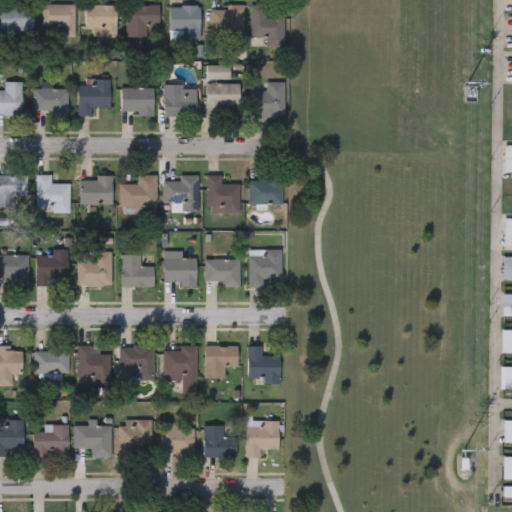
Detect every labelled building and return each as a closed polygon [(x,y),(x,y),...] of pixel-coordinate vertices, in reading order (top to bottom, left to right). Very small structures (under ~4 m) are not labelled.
[(73,3),(73,36),(57,36),(57,27),(40,27),(40,3),(73,3)] [(0,32),(0,4),(31,4),(31,32),(0,32)] [(114,4),(114,36),(102,36),(102,29),(83,29),(83,4),(114,4)] [(158,5),(158,25),(145,25),(145,36),(125,36),(125,5),(158,5)] [(199,5),(199,39),(167,39),(167,5),(199,5)] [(242,5),(242,34),(208,34),(208,5),(242,5)] [(282,46),(264,46),(264,38),(249,38),(249,5),(265,5),(265,14),(282,14),(282,46)] [(109,78),(109,106),(90,106),(90,115),(76,115),(76,78),(109,78)] [(19,81),(19,114),(0,114),(0,90),(2,90),(2,81),(19,81)] [(282,81),(282,115),(249,115),(249,91),(265,91),(265,81),(282,81)] [(238,83),(238,105),(219,105),(219,115),(205,115),(205,83),(238,83)] [(50,88),(65,88),(65,114),(48,114),(48,110),(31,110),(31,84),(50,84),(50,88)] [(162,115),(162,84),(194,84),(194,115),(162,115)] [(120,87),(153,88),(153,111),(119,111),(120,87)] [(0,206),(0,174),(20,174),(20,193),(11,193),(11,206),(0,206)] [(68,183),(68,213),(51,213),(51,205),(35,205),(35,174),(49,174),(49,183),(68,183)] [(155,206),(117,206),(117,184),(136,184),(136,174),(155,174),(155,206)] [(238,212),(205,212),(205,174),(219,174),(219,184),(238,184),(238,212)] [(161,180),(178,180),(178,175),(196,175),(196,211),(180,211),(180,203),(161,203),(161,180)] [(111,176),(111,203),(78,203),(78,179),(95,179),(95,176),(111,176)] [(280,205),(247,204),(247,178),(281,179),(280,205)] [(246,285),(246,249),(279,249),(279,285),(246,285)] [(109,252),(109,286),(76,286),(76,261),(91,261),(91,252),(109,252)] [(67,253),(67,285),(35,285),(35,253),(67,253)] [(0,254),(27,254),(27,287),(7,287),(7,277),(0,277),(0,254)] [(138,254),(138,265),(151,265),(151,286),(119,286),(119,254),(138,254)] [(162,284),(162,257),(194,257),(194,284),(162,284)] [(238,286),(219,286),(219,280),(203,280),(203,259),(238,259),(238,286)] [(33,373),(33,351),(49,351),(49,345),(66,345),(66,373),(33,373)] [(75,345),(90,345),(90,354),(107,353),(108,377),(75,378),(75,345)] [(151,345),(151,378),(129,378),(129,368),(117,368),(117,345),(151,345)] [(180,378),(161,378),(161,349),(178,349),(178,345),(194,345),(195,393),(180,393),(180,378)] [(203,377),(203,345),(236,345),(236,366),(222,366),(222,377),(203,377)] [(277,382),(260,382),(260,378),(246,378),(246,345),(260,345),(260,355),(277,355),(277,382)] [(0,346),(21,346),(21,374),(11,374),(11,382),(0,382),(0,346)] [(150,419),(150,454),(117,454),(117,419),(150,419)] [(277,419),(277,448),(259,448),(259,456),(244,456),(244,419),(277,419)] [(0,421),(22,421),(22,456),(0,456),(0,421)] [(67,424),(67,456),(31,456),(31,432),(42,432),(42,424),(67,424)] [(92,456),(92,448),(72,448),(72,425),(109,425),(109,456),(92,456)] [(191,452),(159,452),(159,425),(191,425),(191,452)] [(221,425),(221,436),(235,436),(235,456),(202,456),(202,425),(221,425)] [(511,451),(511,495),(503,495),(503,485),(511,485),(511,477),(511,451)]
